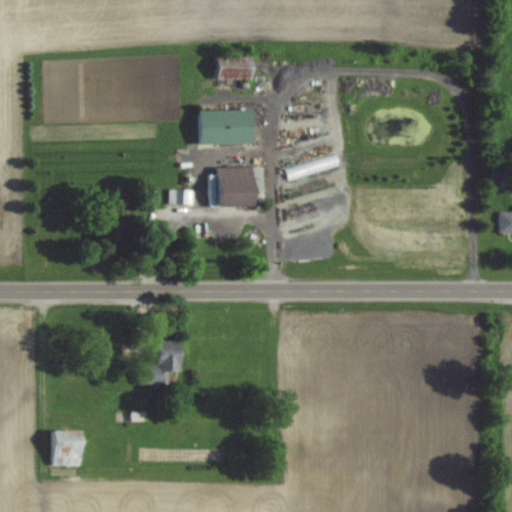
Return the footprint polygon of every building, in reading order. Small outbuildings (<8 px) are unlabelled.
[(250,55),(215,55),(215,79),(250,79),(250,55)] [(197,110),(197,142),(249,142),(249,110),(197,110)] [(215,206),(252,206),(252,187),(262,187),(261,167),(215,167),(215,206)] [(505,185),(505,170),(493,170),(493,185),(505,185)] [(287,194),(290,205),(341,191),(338,180),(287,194)] [(191,190),(168,190),(168,204),(191,204),(191,190)] [(120,214),(119,205),(107,206),(108,215),(120,214)] [(343,217),(339,206),(288,221),(292,232),(343,217)] [(498,233),(511,232),(511,212),(498,213),(498,233)] [(122,223),(101,223),(101,241),(122,241),(122,223)] [(156,341),(156,365),(138,366),(138,385),(165,384),(165,371),(178,371),(178,341),(156,341)] [(79,466),(79,431),(51,431),(51,466),(79,466)]
